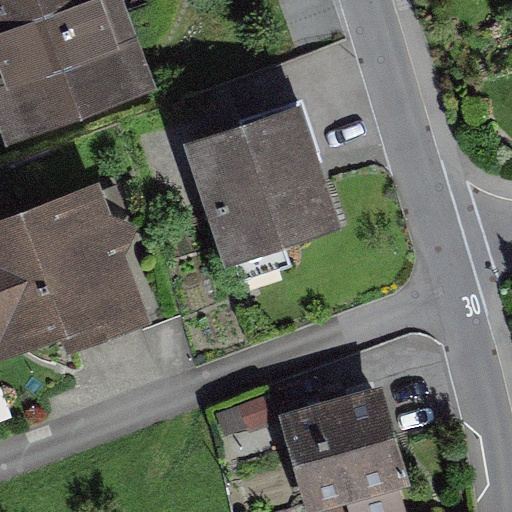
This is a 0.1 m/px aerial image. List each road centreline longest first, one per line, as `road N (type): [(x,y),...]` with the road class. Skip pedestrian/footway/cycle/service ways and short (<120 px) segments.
road 1 (residential): [(0,455),(467,271)]
road 2 (residential): [(377,0),(467,271)]
road 3 (residential): [(467,271),(510,511)]
